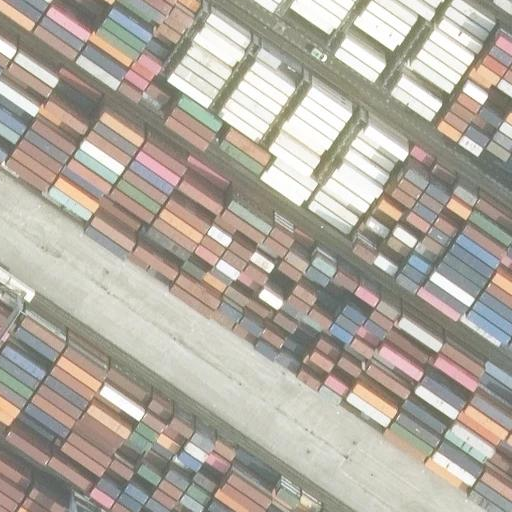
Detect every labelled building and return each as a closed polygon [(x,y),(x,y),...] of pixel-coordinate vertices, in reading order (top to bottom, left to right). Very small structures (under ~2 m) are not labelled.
[(100,92),(69,150),(111,173),(104,186),(149,210),(182,147),(153,132),(151,136),(138,128),(145,116),(100,92)] [(189,184),(173,174),(148,215),(179,234),(191,214),(187,211),(201,188),(215,196),(220,187),(196,172),(189,184)] [(383,226),(364,215),(352,234),(371,245),(383,226)] [(276,384),(273,436),(331,440),(331,438),(319,438),(321,409),(332,410),(334,384),(277,381),(277,385),(276,384)] [(191,465),(203,442),(160,419),(177,387),(156,401),(150,391),(141,407),(139,405),(131,420),(148,446),(123,433),(114,449),(109,447),(104,457),(119,481),(118,483),(138,494),(131,507),(139,511),(184,511),(176,499),(185,504),(187,500),(149,480),(155,468),(181,481),(160,448),(191,465)] [(209,442),(201,456),(213,464),(222,450),(209,442)] [(59,511),(72,495),(37,469),(10,503),(21,511),(52,511),(55,509),(59,511)]
